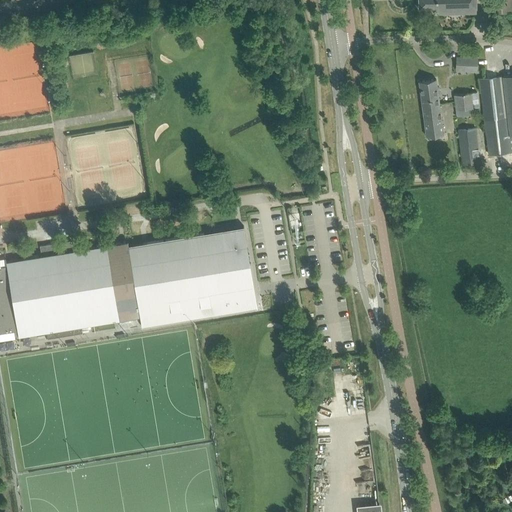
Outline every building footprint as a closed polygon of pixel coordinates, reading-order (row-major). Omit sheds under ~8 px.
[(419,0),(419,9),(435,8),(435,13),(449,13),(449,5),(462,5),(463,12),(477,12),(476,0),(419,0)] [(511,0),(496,0),(496,2),(497,12),(511,12),(511,0)] [(457,54),(457,68),(480,68),(480,54),(457,54)] [(502,76),(480,78),(482,92),(485,117),(489,154),(511,152),(507,117),(502,76)] [(436,79),(419,81),(423,106),(440,104),(438,94),(440,94),(439,87),(437,87),(436,79)] [(456,110),(480,107),(478,92),(454,94),(456,110)] [(440,104),(423,106),(427,136),(444,134),(440,104)] [(462,157),(479,155),(476,128),(458,130),(462,157)] [(0,333),(14,331),(15,337),(19,336),(19,337),(20,337),(20,336),(47,331),(48,338),(83,333),(81,326),(141,316),(142,326),(142,327),(213,315),(250,309),(246,286),(248,286),(245,269),(243,269),(238,237),(221,240),(221,241),(206,244),(204,233),(143,243),(143,242),(129,245),(128,241),(110,244),(73,250),(73,249),(71,240),(40,245),(41,254),(41,255),(7,261),(7,260),(7,265),(1,266),(1,268),(0,267),(0,333)]
